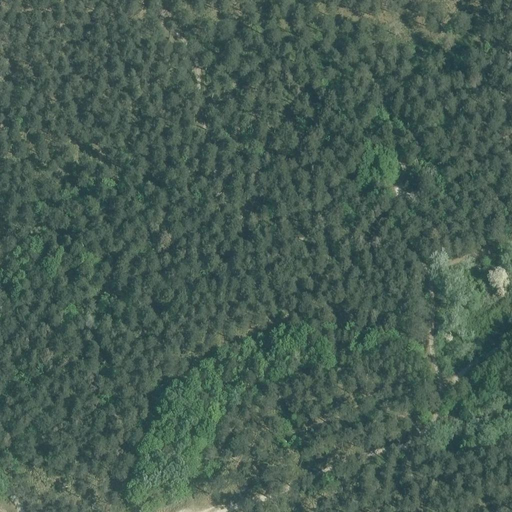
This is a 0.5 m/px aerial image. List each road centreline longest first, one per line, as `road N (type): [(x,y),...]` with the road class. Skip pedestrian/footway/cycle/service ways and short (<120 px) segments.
road 1 (track): [(443,391),(430,334),(431,286),(405,256),(377,239),(247,224),(222,209),(206,182),(189,63),(151,0)]
road 2 (track): [(511,336),(443,391),(423,437),(289,486),(284,511)]
